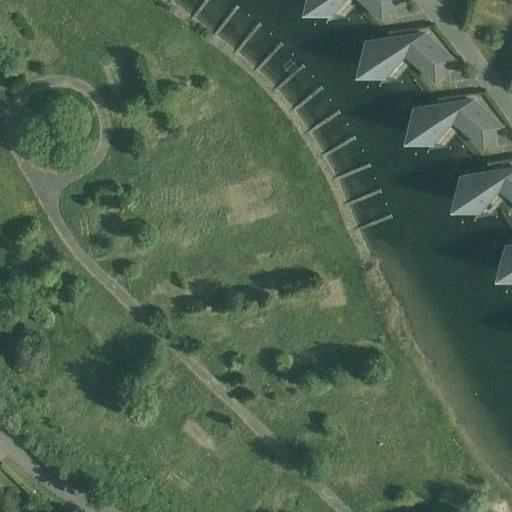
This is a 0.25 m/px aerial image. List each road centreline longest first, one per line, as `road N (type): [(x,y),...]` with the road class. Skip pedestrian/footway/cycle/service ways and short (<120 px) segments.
road 1 (unclassified): [(342,511),(69,248),(45,177)]
road 2 (unclassified): [(9,134),(15,105),(36,85),(65,80),(99,103),(106,130),(97,157),(70,175),(45,177)]
road 3 (residential): [(0,435),(46,480),(104,511)]
